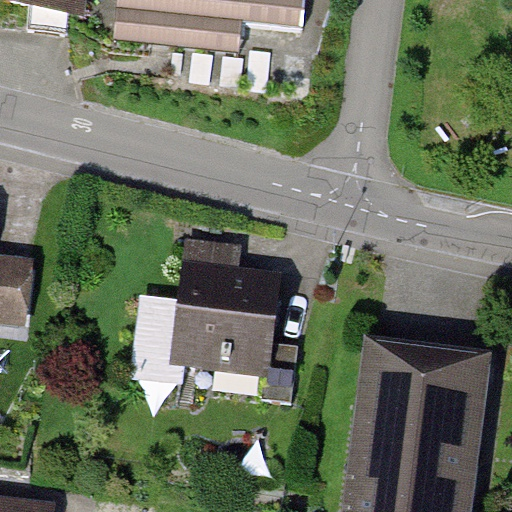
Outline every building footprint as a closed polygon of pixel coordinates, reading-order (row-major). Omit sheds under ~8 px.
[(95,0),(0,0),(0,18),(93,29),(95,0)] [(245,59),(248,28),(308,35),(311,0),(119,0),(115,44),(245,59)] [(0,338),(41,342),(48,260),(0,256),(0,338)] [(284,277),(197,267),(193,303),(185,370),(272,380),(284,277)] [(185,370),(193,303),(153,299),(143,385),(183,389),(185,370)] [(482,511),(500,359),(366,344),(346,511),(482,511)] [(0,511),(61,511),(63,503),(0,494),(0,511)]
